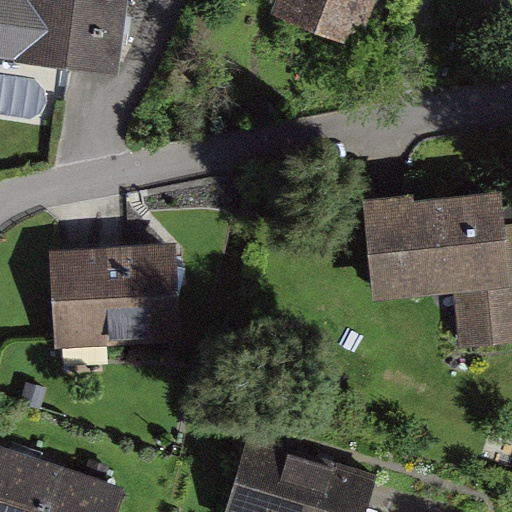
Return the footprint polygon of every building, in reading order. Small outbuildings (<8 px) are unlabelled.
[(0,109),(103,122),(116,0),(10,0),(0,87),(0,109)] [(391,0),(292,0),(287,13),(372,48),(391,0)] [(511,198),(386,209),(395,308),(472,302),(476,357),(511,354),(511,198)] [(157,273),(28,279),(38,380),(160,370),(157,273)] [(382,511),(392,483),(260,440),(237,511),(382,511)] [(91,511),(0,480),(0,511),(91,511)]
